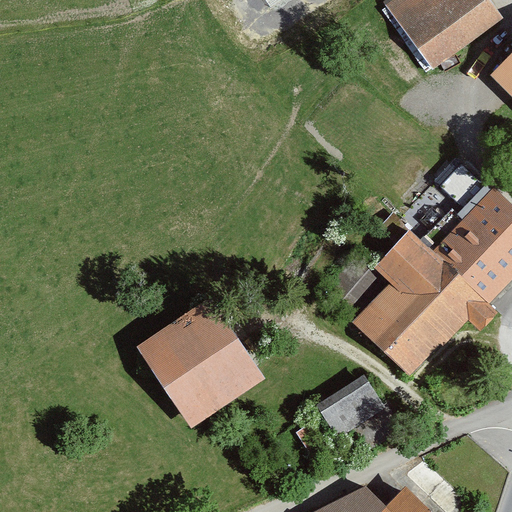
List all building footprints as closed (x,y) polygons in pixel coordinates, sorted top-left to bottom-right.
[(502,21),(487,0),(402,0),(394,6),(437,66),(502,21)] [(511,60),(497,77),(511,91),(511,60)] [(511,284),(511,211),(500,199),(444,253),(493,303),(511,284)] [(493,303),(444,253),(418,226),(382,262),(401,281),(359,321),(415,379),(493,303)] [(216,303),(145,349),(196,426),(267,379),(216,303)] [(336,434),(383,402),(361,369),(314,401),(336,434)] [(435,511),(412,489),(389,511),(435,511)]
